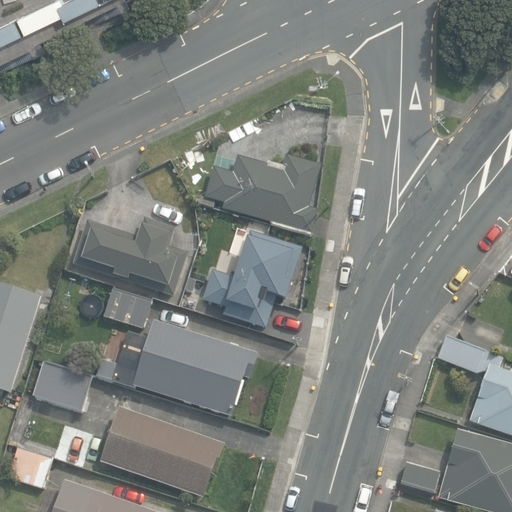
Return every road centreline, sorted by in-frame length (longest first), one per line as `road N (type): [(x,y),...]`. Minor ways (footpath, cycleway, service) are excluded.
road 1 (residential): [(0,164),(291,20)]
road 2 (residential): [(390,0),(397,34),(397,267)]
road 3 (residential): [(324,511),(397,267)]
road 4 (residential): [(397,267),(511,129)]
